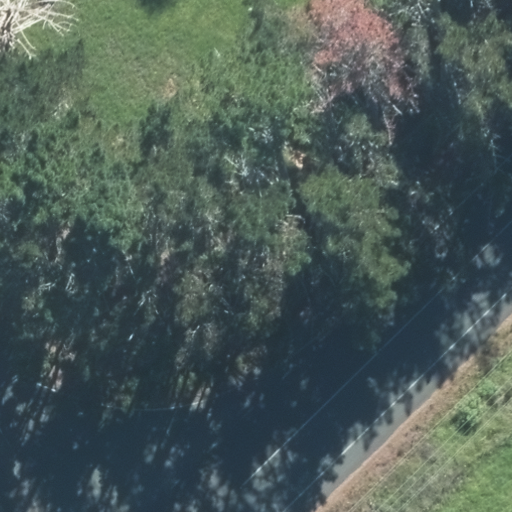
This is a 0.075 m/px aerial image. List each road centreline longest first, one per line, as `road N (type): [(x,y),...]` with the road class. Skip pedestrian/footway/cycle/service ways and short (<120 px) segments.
road 1 (secondary): [(511,214),(215,511)]
road 2 (unclassified): [(94,511),(0,416)]
